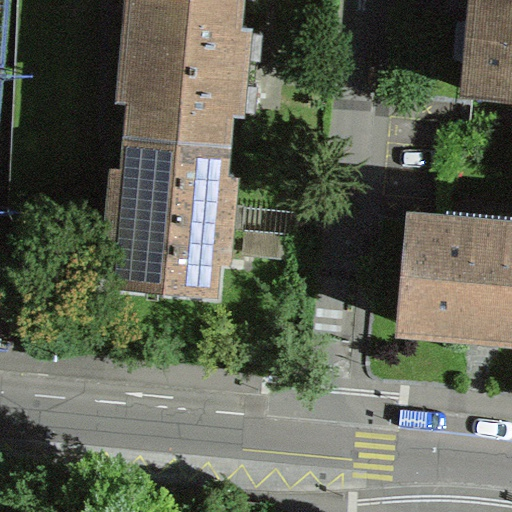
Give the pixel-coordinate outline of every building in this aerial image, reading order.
[(230,33),(230,30),(233,0),(126,0),(124,24),(230,33)] [(511,0),(472,0),(469,41),(464,97),(511,100),(511,0)] [(241,31),(230,30),(230,33),(124,24),(121,23),(113,103),(127,103),(124,138),(220,146),(223,116),(233,117),(236,90),(241,31)] [(220,146),(124,138),(110,289),(207,297),(210,264),(220,265),(222,244),(228,177),(218,177),(220,146)] [(511,236),(446,230),(446,227),(403,222),(393,328),(462,334),(462,342),(477,343),(490,345),(492,337),(511,338),(511,236)]
